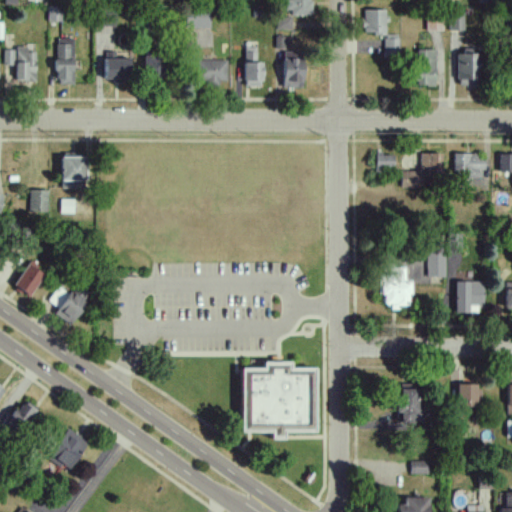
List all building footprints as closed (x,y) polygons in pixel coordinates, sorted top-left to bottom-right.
[(285,0),(286,16),(310,16),(309,0),(285,0)] [(185,28),(209,27),(208,8),(184,9),(185,28)] [(384,10),(362,10),(361,34),(384,34),(384,10)] [(449,13),(448,31),(463,31),(463,13),(449,13)] [(275,30),(290,30),(290,17),(275,18),(275,30)] [(274,49),(287,50),(288,37),(274,37),(274,49)] [(383,56),(397,57),(397,37),(383,37),(383,56)] [(72,84),(73,39),(55,39),(54,84),(72,84)] [(25,47),(14,46),(13,81),(34,81),(35,52),(25,52),(25,47)] [(255,63),(255,47),(243,46),(242,87),(260,87),(260,63),(255,63)] [(2,65),(13,65),(13,50),(3,50),(2,65)] [(435,50),(414,50),(414,86),(434,86),(435,50)] [(280,87),(301,87),(301,52),(281,51),(280,87)] [(161,53),(141,56),(144,81),(165,78),(161,53)] [(102,80),(126,81),(127,59),(103,58),(102,80)] [(206,87),(218,87),(218,81),(226,81),(226,59),(193,61),(194,81),(205,81),(206,87)] [(511,153),(498,153),(498,173),(511,172),(511,178),(511,187),(511,153)] [(374,154),(373,169),(391,170),(392,155),(374,154)] [(440,154),(418,154),(419,171),(399,172),(399,186),(440,186),(440,154)] [(453,155),(453,189),(468,189),(468,185),(481,185),(481,154),(453,155)] [(58,156),(58,181),(83,181),(83,157),(58,156)] [(46,212),(46,191),(28,190),(28,212),(46,212)] [(72,214),(73,200),(59,200),(59,213),(72,214)] [(443,277),(444,254),(425,254),(424,277),(443,277)] [(27,262),(11,284),(26,295),(43,273),(27,262)] [(404,268),(380,268),(380,305),(388,305),(388,308),(407,308),(407,282),(404,282),(404,268)] [(454,314),(476,313),(476,305),(482,305),(482,282),(453,283),(454,314)] [(511,282),(504,283),(503,309),(511,309),(511,282)] [(52,314),(69,324),(87,295),(73,286),(68,294),(56,286),(46,301),(56,307),(52,314)] [(229,379),(231,441),(257,442),(259,451),(272,451),(272,442),(303,443),(303,438),(303,379),(277,379),(277,373),(250,373),(250,379),(229,379)] [(415,384),(396,385),(397,424),(425,423),(424,408),(415,408),(415,384)] [(455,385),(456,414),(475,414),(475,385),(455,385)] [(17,409),(13,406),(4,422),(23,433),(36,409),(21,401),(17,409)] [(45,455),(65,470),(85,443),(65,428),(45,455)] [(409,474),(427,474),(426,461),(409,461),(409,474)] [(497,508),(497,511),(511,511),(511,492),(502,492),(502,508),(497,508)]
